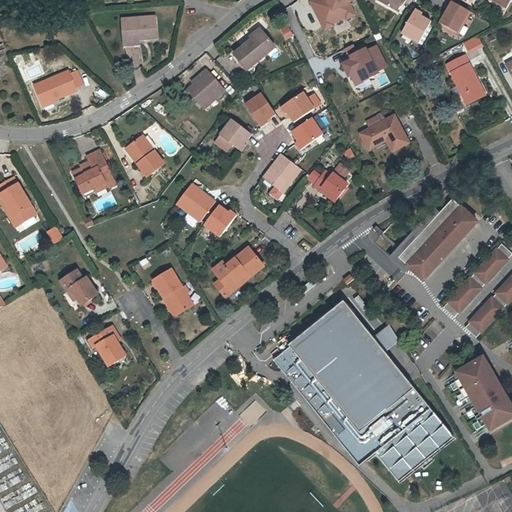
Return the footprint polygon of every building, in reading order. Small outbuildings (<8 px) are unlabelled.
[(344,20),(334,0),(316,0),(312,2),(327,31),(336,27),(334,25),(344,20)] [(351,0),(334,0),(344,20),(347,18),(348,21),(357,16),(351,4),(353,3),(351,0)] [(379,0),(398,11),(404,0),(379,0)] [(511,0),(491,0),(507,9),(511,0)] [(441,24),(456,33),(469,11),(453,2),(441,24)] [(431,23),(425,19),(421,17),(422,15),(415,11),(402,34),(419,44),(431,23)] [(125,40),(139,39),(158,38),(156,17),(123,19),(125,40)] [(278,27),(284,40),(292,36),(286,23),(278,27)] [(253,37),(255,40),(256,41),(265,34),(262,31),(253,37)] [(277,48),(265,34),(256,41),(255,40),(236,55),(248,70),(277,48)] [(367,50),(360,53),(372,78),(378,74),(377,72),(387,68),(377,48),(368,52),(367,50)] [(372,78),(360,53),(352,57),(353,60),(344,65),(350,76),(351,76),(356,85),(372,78)] [(468,53),(450,62),(471,101),(486,94),(477,76),(479,74),(468,53)] [(197,84),(189,90),(205,109),(226,91),(207,70),(195,80),(197,84)] [(78,72),(71,75),(70,72),(36,85),(44,105),(79,91),(78,89),(85,86),(78,72)] [(289,113),(291,117),(295,123),(316,109),(309,99),(305,93),(282,108),(286,115),(289,113)] [(261,129),(268,125),(265,122),(270,119),(277,116),(263,95),(263,94),(245,106),(261,129)] [(315,95),(309,99),(316,109),(321,105),(315,95)] [(241,153),(247,145),(244,143),(247,140),(251,135),(231,119),(219,135),(241,153)] [(298,142),(296,143),(301,150),(324,135),(314,119),(298,129),(292,133),(296,139),(296,138),(298,142)] [(407,150),(410,149),(397,121),(394,123),(407,150)] [(394,123),(362,138),(371,156),(389,147),(394,157),(407,150),(394,123)] [(141,163),(138,165),(147,178),(164,165),(144,136),(129,147),(141,163)] [(127,149),(138,165),(141,163),(129,147),(127,149)] [(106,182),(107,184),(114,180),(101,150),(87,156),(89,161),(85,163),(87,166),(82,169),(76,172),(85,191),(106,182)] [(352,150),(346,153),(351,162),(356,159),(352,150)] [(281,154),(273,164),(275,166),(283,156),(281,154)] [(302,166),(305,160),(296,155),(292,161),(302,166)] [(302,171),(283,156),(275,166),(273,164),(263,178),(283,194),(302,171)] [(342,164),(335,173),(332,176),(327,171),(315,186),(322,192),(324,189),(338,199),(350,185),(343,180),(350,171),(342,164)] [(0,184),(0,185),(4,192),(18,184),(14,177),(0,184)] [(107,186),(107,184),(106,182),(85,191),(87,196),(107,186)] [(5,200),(18,224),(37,213),(20,183),(18,184),(4,192),(0,194),(0,199),(2,202),(5,200)] [(177,204),(200,223),(216,203),(215,203),(215,201),(204,193),(203,191),(201,193),(191,185),(177,204)] [(335,203),(338,199),(324,189),(322,192),(335,203)] [(445,193),(431,209),(392,252),(401,260),(422,280),(476,221),(445,193)] [(15,226),(18,224),(5,200),(2,202),(15,226)] [(392,252),(431,209),(428,205),(385,252),(398,264),(401,260),(392,252)] [(236,215),(229,210),(227,213),(225,211),(218,206),(204,225),(219,237),(236,215)] [(82,220),(86,228),(93,225),(89,217),(82,220)] [(383,232),(375,225),(372,229),(379,235),(383,232)] [(58,227),(49,232),(55,243),(64,238),(58,227)] [(442,307),(453,316),(511,253),(500,243),(442,307)] [(239,280),(242,284),(263,267),(248,248),(226,266),(223,262),(215,269),(222,278),(230,288),(239,280)] [(166,296),(177,313),(192,304),(185,292),(182,286),(171,269),(153,280),(164,298),(166,296)] [(71,290),(77,300),(81,306),(98,295),(87,278),(84,281),(78,271),(61,282),(67,292),(71,290)] [(511,273),(464,327),(475,336),(511,295),(511,273)] [(349,274),(342,280),(346,284),(353,279),(349,274)] [(226,296),(242,284),(239,280),(230,288),(222,278),(216,283),(226,296)] [(73,302),(77,300),(71,290),(67,292),(73,302)] [(174,315),(177,313),(166,296),(164,298),(174,315)] [(289,345),(273,358),(336,434),(343,428),(367,458),(376,451),(400,480),(454,435),(415,387),(384,350),(373,336),(343,299),(288,344),(289,345)] [(398,339),(388,323),(381,329),(392,343),(398,339)] [(95,350),(99,348),(111,368),(128,358),(115,337),(118,336),(113,328),(90,342),(95,350)] [(381,329),(373,336),(384,350),(392,343),(381,329)] [(495,427),(511,415),(511,402),(495,376),(492,378),(485,367),(488,366),(482,357),(458,372),(459,374),(455,377),(456,379),(454,380),(467,399),(469,398),(471,401),(475,398),(478,402),(474,405),(475,408),(474,409),(485,426),(487,425),(489,427),(493,424),(495,427)] [(488,366),(485,367),(492,378),(495,376),(497,375),(490,364),(488,366)] [(239,415),(249,426),(265,410),(255,399),(239,415)]
